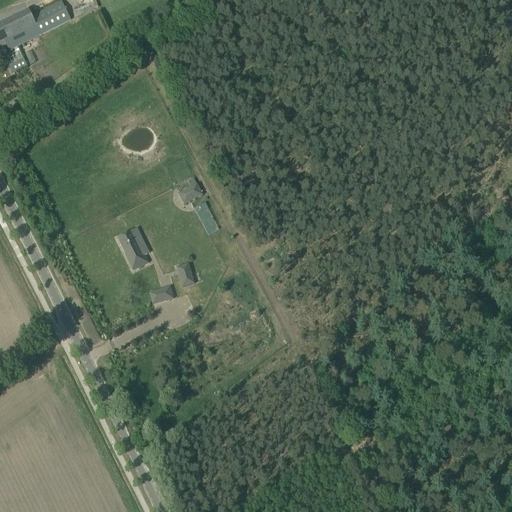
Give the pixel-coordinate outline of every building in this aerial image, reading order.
[(0,24),(0,44),(5,42),(9,51),(71,21),(61,2),(32,16),(29,10),(0,24)] [(9,66),(13,74),(27,66),(23,59),(9,66)] [(183,206),(203,196),(197,183),(177,193),(183,206)] [(118,239),(126,255),(125,256),(133,272),(148,264),(144,257),(147,255),(139,240),(135,241),(131,232),(118,239)] [(187,262),(174,267),(182,289),(195,284),(187,262)] [(171,287),(148,291),(151,305),(173,301),(171,287)]
